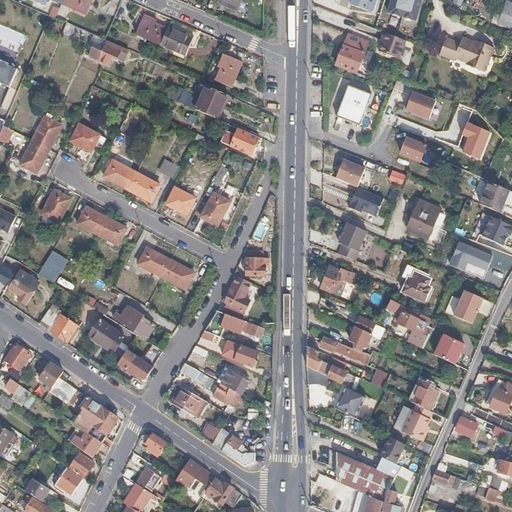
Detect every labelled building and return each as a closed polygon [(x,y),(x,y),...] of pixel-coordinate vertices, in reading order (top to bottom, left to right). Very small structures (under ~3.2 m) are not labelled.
[(63,0),(62,3),(88,14),(93,0),(63,0)] [(241,0),(219,0),(218,3),(237,11),(241,0)] [(352,0),(351,4),(366,9),(369,0),(352,0)] [(422,0),(392,0),(389,12),(418,19),(422,0)] [(511,4),(506,2),(503,12),(505,12),(500,24),(511,28),(511,4)] [(137,35),(161,46),(168,29),(157,24),(158,22),(145,16),(137,35)] [(180,34),(168,29),(161,46),(186,57),(194,38),(181,32),(180,34)] [(351,29),(350,32),(370,40),(371,36),(351,29)] [(384,39),(383,41),(404,49),(407,39),(386,31),(383,39),(384,39)] [(358,71),(367,48),(370,40),(350,32),(347,41),(345,40),(337,63),(358,71)] [(465,64),(483,71),(493,47),(482,42),(481,45),(461,37),(458,46),(452,43),(453,39),(446,37),(439,53),(453,59),(454,56),(466,62),(465,64)] [(126,58),(130,51),(108,41),(99,61),(111,66),(114,58),(119,60),(121,56),(126,58)] [(401,58),(404,49),(383,41),(380,50),(401,58)] [(243,63),(224,55),(218,68),(221,70),(215,81),(232,89),(243,63)] [(0,83),(15,89),(23,66),(0,57),(0,83)] [(360,125),(372,94),(348,85),(336,116),(360,125)] [(220,119),(229,97),(205,86),(200,98),(185,92),(181,102),(220,119)] [(429,118),(435,101),(412,92),(405,109),(429,118)] [(0,118),(0,139),(11,144),(17,130),(6,126),(8,121),(0,118)] [(33,142),(49,150),(62,127),(46,118),(33,142)] [(467,122),(462,134),(468,137),(461,152),(477,159),(490,132),(467,122)] [(101,135),(80,124),(71,141),(97,155),(101,148),(95,145),(101,135)] [(239,129),(232,146),(253,155),(260,138),(239,129)] [(116,144),(122,146),(126,135),(120,132),(116,144)] [(408,139),(402,154),(421,162),(427,146),(408,139)] [(49,150),(33,142),(21,165),(37,173),(49,150)] [(366,169),(345,159),(337,178),(358,187),(366,169)] [(167,174),(175,178),(182,164),(174,160),(167,174)] [(114,161),(105,177),(128,190),(137,173),(114,161)] [(228,169),(222,166),(216,177),(221,180),(228,169)] [(409,177),(396,172),(392,181),(405,186),(409,177)] [(152,202),(161,185),(137,173),(128,190),(152,202)] [(509,190),(489,182),(481,204),(500,213),(509,190)] [(359,187),(350,207),(361,212),(363,209),(378,215),(385,198),(359,187)] [(167,205),(188,215),(196,199),(176,188),(167,205)] [(391,189),(387,198),(395,201),(399,191),(391,189)] [(511,191),(509,190),(500,213),(511,217),(511,191)] [(71,200),(55,191),(43,215),(59,224),(71,200)] [(232,201),(215,193),(203,217),(219,226),(232,201)] [(440,209),(419,200),(408,226),(428,235),(440,209)] [(79,224),(99,235),(108,218),(87,207),(79,224)] [(17,217),(0,208),(0,227),(10,232),(17,217)] [(511,225),(492,217),(490,220),(511,229),(511,225)] [(119,245),(128,229),(108,218),(99,235),(119,245)] [(511,229),(490,220),(483,236),(505,245),(509,234),(511,234),(511,229)] [(260,223),(254,238),(260,240),(266,226),(260,223)] [(379,260),(387,240),(366,230),(357,250),(379,260)] [(470,263),(476,249),(459,242),(450,265),(456,267),(464,271),(467,262),(470,263)] [(139,265),(163,278),(171,261),(148,248),(139,265)] [(493,257),(476,249),(470,263),(487,271),(493,257)] [(54,284),(68,260),(54,251),(40,275),(54,284)] [(259,258),(259,251),(247,251),(247,275),(266,276),(266,267),(266,264),(264,264),(264,258),(259,258)] [(171,261),(163,278),(187,290),(195,273),(171,261)] [(349,282),(352,272),(340,267),(339,269),(330,266),(327,274),(324,273),(322,278),(325,279),(322,287),(339,294),(344,280),(349,282)] [(456,267),(454,273),(461,276),(464,271),(456,267)] [(42,283),(22,271),(10,289),(12,290),(12,292),(17,295),(18,294),(22,296),(19,300),(27,306),(42,283)] [(431,288),(427,286),(431,279),(415,272),(411,278),(409,277),(402,292),(424,302),(431,288)] [(224,312),(241,319),(243,319),(247,310),(248,311),(252,301),(244,298),(252,281),(238,276),(226,301),(229,303),(224,312)] [(472,322),(483,297),(465,289),(453,314),(472,322)] [(93,295),(87,304),(107,316),(113,307),(93,295)] [(457,300),(453,297),(445,310),(449,313),(457,300)] [(413,330),(408,341),(421,348),(431,329),(423,325),(426,318),(402,306),(403,306),(392,300),(388,307),(399,312),(395,321),(413,330)] [(119,323),(139,336),(146,340),(155,324),(144,318),(145,316),(129,306),(119,323)] [(51,309),(41,324),(68,342),(78,327),(51,309)] [(224,322),(237,328),(241,319),(224,312),(218,310),(206,331),(218,335),(224,322)] [(342,332),(347,323),(318,311),(313,321),(327,327),(328,326),(342,332)] [(363,317),(358,328),(373,334),(377,325),(363,317)] [(261,337),(265,327),(245,320),(242,329),(261,337)] [(373,334),(358,328),(357,327),(351,340),(358,343),(356,347),(363,350),(365,346),(367,347),(373,334)] [(85,338),(111,353),(117,344),(91,328),(85,338)] [(377,347),(392,354),(399,338),(383,332),(377,347)] [(364,352),(364,353),(325,336),(322,344),(334,350),(335,347),(368,361),(371,354),(364,352)] [(445,336),(435,355),(455,365),(464,345),(445,336)] [(241,346),(242,344),(229,339),(223,353),(237,358),(236,360),(253,366),(259,352),(241,346)] [(21,371),(31,355),(17,345),(6,361),(21,371)] [(207,359),(211,351),(197,345),(193,351),(207,359)] [(321,351),(309,345),(308,365),(347,383),(349,378),(346,377),(348,371),(345,369),(348,362),(335,357),(332,364),(335,365),(334,368),(329,366),(330,364),(318,358),(321,351)] [(154,368),(129,351),(120,364),(143,380),(147,380),(154,368)] [(60,378),(64,372),(50,363),(39,379),(53,388),(60,378)] [(197,368),(186,363),(183,368),(193,374),(197,368)] [(226,366),(219,380),(222,382),(242,393),(243,394),(251,379),(226,366)] [(371,383),(384,386),(387,372),(375,369),(371,383)] [(77,390),(60,378),(53,388),(50,393),(65,403),(66,401),(68,403),(77,390)] [(412,401),(418,404),(429,409),(439,390),(432,387),(433,385),(422,379),(412,401)] [(15,395),(21,386),(12,380),(6,388),(15,395)] [(231,413),(242,393),(222,382),(214,396),(223,401),(228,393),(233,396),(225,410),(231,413)] [(511,383),(508,382),(505,390),(499,388),(491,407),(506,413),(511,399),(511,383)] [(368,393),(354,387),(348,384),(337,406),(358,416),(368,393)] [(168,403),(197,419),(206,402),(178,386),(168,403)] [(0,402),(8,409),(13,401),(2,394),(0,396),(0,402)] [(102,443),(118,419),(90,398),(86,396),(79,406),(84,410),(83,412),(75,424),(86,432),(102,443)] [(431,417),(433,411),(429,409),(418,404),(416,410),(413,409),(408,422),(403,432),(421,440),(426,439),(431,427),(429,426),(432,418),(431,417)] [(402,420),(408,422),(413,409),(408,407),(402,420)] [(463,417),(457,429),(474,436),(479,424),(463,417)] [(408,422),(402,420),(399,418),(394,428),(403,432),(408,422)] [(213,439),(217,426),(205,422),(201,435),(213,439)] [(18,438),(0,424),(0,451),(5,455),(18,438)] [(506,437),(509,430),(498,425),(495,432),(506,437)] [(223,427),(213,443),(245,464),(255,460),(255,452),(247,452),(248,449),(243,446),(244,445),(241,443),(242,441),(223,427)] [(94,454),(102,443),(86,432),(81,439),(76,435),(71,442),(88,454),(90,452),(94,454)] [(157,456),(166,443),(153,434),(146,444),(149,446),(147,449),(157,456)] [(389,435),(380,454),(384,456),(397,461),(406,443),(389,435)] [(190,459),(174,448),(171,453),(183,461),(177,470),(181,473),(183,469),(190,459)] [(383,499),(395,476),(378,469),(338,451),(337,480),(383,499)] [(85,478),(94,464),(80,454),(70,468),(85,478)] [(402,464),(384,456),(378,469),(395,476),(402,464)] [(511,473),(511,461),(506,460),(505,462),(502,461),(500,470),(511,473)] [(414,472),(403,466),(399,472),(409,478),(414,472)] [(72,495),(83,479),(67,468),(56,484),(72,495)] [(176,482),(176,481),(163,472),(160,476),(147,468),(138,482),(153,491),(159,480),(171,489),(176,482)] [(183,487),(191,474),(183,469),(181,473),(176,481),(176,482),(183,487)] [(452,484),(455,475),(437,469),(434,478),(452,484)] [(495,499),(502,478),(493,474),(489,486),(486,496),(495,499)] [(42,501),(49,489),(33,479),(26,491),(42,501)] [(222,505),(233,489),(226,484),(224,486),(216,480),(205,494),(222,505)] [(139,511),(141,511),(147,504),(153,494),(137,484),(125,503),(129,506),(139,511)] [(444,503),(449,490),(447,490),(447,489),(439,486),(438,489),(432,488),(429,498),(444,503)] [(234,508),(242,495),(234,490),(226,503),(234,508)] [(397,492),(389,490),(383,511),(403,511),(405,507),(395,504),(397,492)] [(62,503),(64,501),(51,493),(46,501),(61,510),(64,504),(62,503)] [(368,494),(363,511),(379,511),(383,500),(368,494)] [(54,511),(33,499),(25,511),(26,511),(54,511)]
